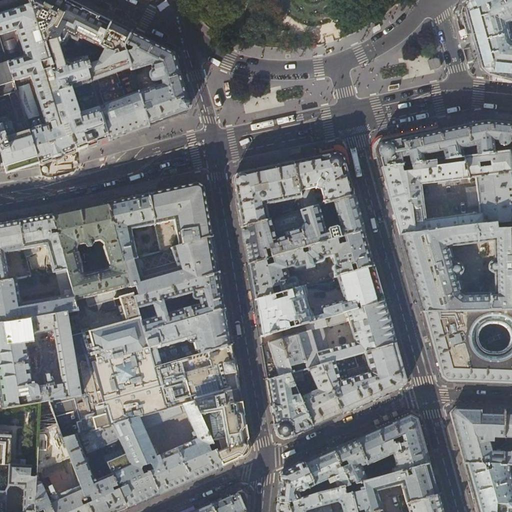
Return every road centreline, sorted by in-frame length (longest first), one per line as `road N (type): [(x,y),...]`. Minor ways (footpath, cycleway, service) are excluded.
road 1 (residential): [(265,464),(215,151)]
road 2 (secondary): [(351,121),(428,398)]
road 3 (secondary): [(0,200),(215,151)]
road 4 (residential): [(428,398),(265,464)]
road 5 (secondary): [(338,65),(254,69),(187,40)]
road 6 (secondary): [(215,151),(351,121)]
road 7 (secondary): [(438,0),(395,36),(338,65)]
road 8 (residential): [(265,464),(155,511)]
